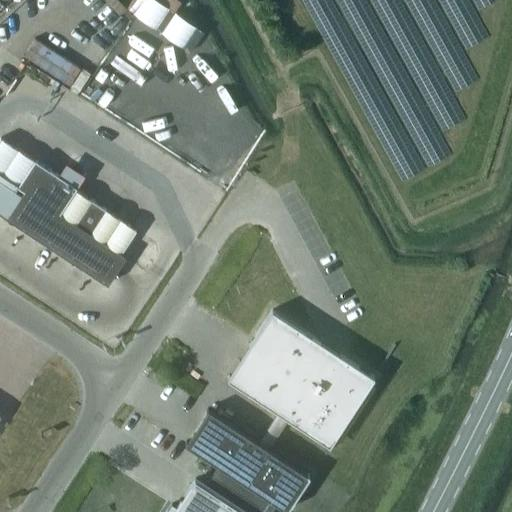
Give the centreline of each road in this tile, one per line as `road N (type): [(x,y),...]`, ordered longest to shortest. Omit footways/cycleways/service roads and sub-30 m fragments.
road 1 (unknown): [(197,266),(165,197),(137,166),(54,110),(27,101),(0,109)]
road 2 (unclassified): [(120,382),(242,197)]
road 3 (tertiary): [(431,511),(511,353)]
road 4 (unknown): [(0,265),(91,317),(121,307),(119,282)]
road 5 (unclassified): [(35,511),(120,382)]
road 6 (unclassified): [(120,382),(0,301)]
